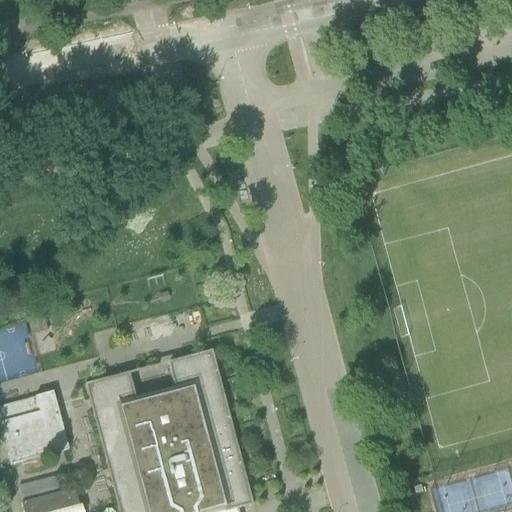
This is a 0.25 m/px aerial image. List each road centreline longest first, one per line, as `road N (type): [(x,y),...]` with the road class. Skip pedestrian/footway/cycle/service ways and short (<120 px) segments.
road 1 (unclassified): [(343,511),(313,398),(306,324),(247,120)]
road 2 (unclassified): [(247,120),(511,57)]
road 3 (secondary): [(225,45),(402,0)]
road 4 (secondary): [(95,60),(150,60),(225,45)]
road 5 (secondary): [(220,22),(95,60)]
